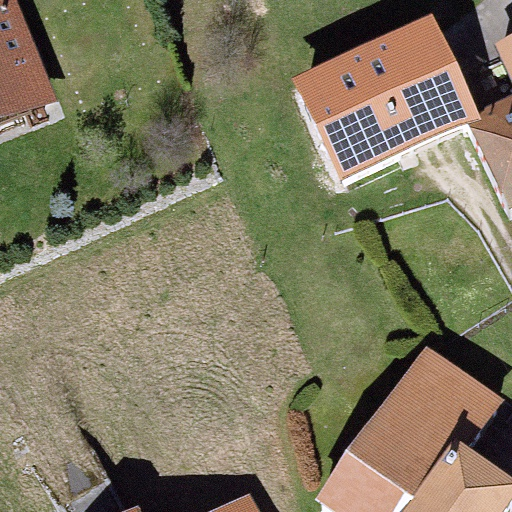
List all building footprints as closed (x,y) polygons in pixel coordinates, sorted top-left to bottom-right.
[(0,0),(0,113),(42,97),(1,0),(0,0)] [(412,30),(291,86),(335,182),(457,127),(412,30)] [(511,214),(511,90),(460,114),(506,217),(511,214)] [(488,511),(499,497),(457,468),(495,413),(409,353),(304,503),(317,511),(488,511)] [(241,511),(235,499),(209,511),(241,511)]
